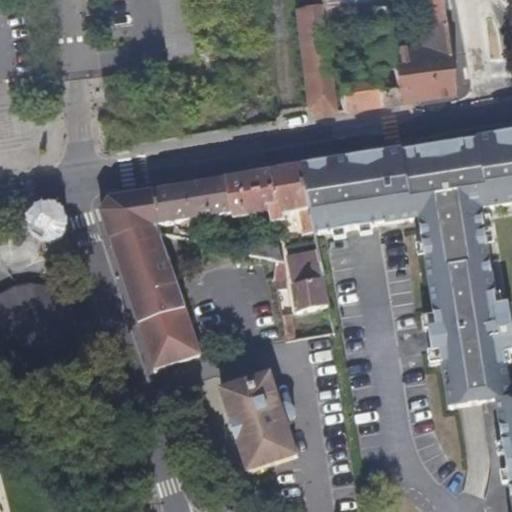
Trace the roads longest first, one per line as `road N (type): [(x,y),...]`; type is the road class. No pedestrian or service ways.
road 1 (tertiary): [(486,115),(84,178)]
road 2 (residential): [(179,511),(86,225),(84,178)]
road 3 (unknown): [(137,380),(212,359),(292,352),(319,485)]
road 4 (unknown): [(439,511),(398,435),(372,270)]
road 5 (residential): [(84,178),(66,0)]
